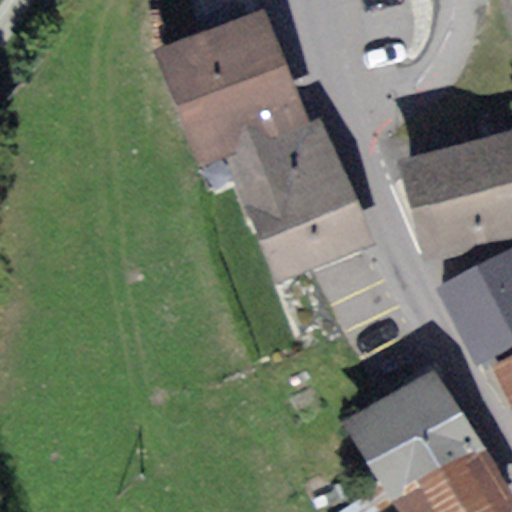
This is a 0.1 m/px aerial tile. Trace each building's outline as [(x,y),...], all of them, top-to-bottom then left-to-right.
[(250,24),(122,77),(178,210),(200,201),(306,156),(250,24)] [(511,150),(404,177),(430,281),(511,261),(511,150)] [(306,156),(200,201),(266,311),(359,265),(306,156)] [(511,265),(455,285),(480,356),(511,344),(511,265)] [(495,511),(410,385),(325,441),(373,511),(495,511)]
